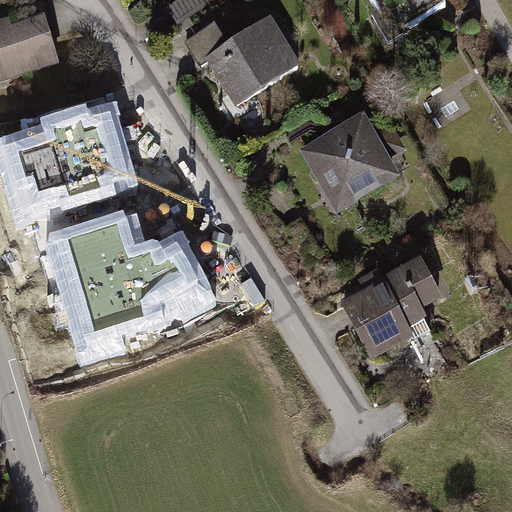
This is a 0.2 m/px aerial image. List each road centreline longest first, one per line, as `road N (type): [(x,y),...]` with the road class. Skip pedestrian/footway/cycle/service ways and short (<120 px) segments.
road 1 (residential): [(87,0),(359,429)]
road 2 (residential): [(0,354),(51,511)]
